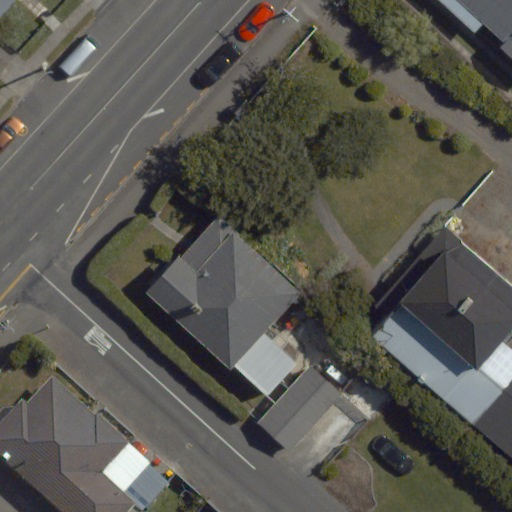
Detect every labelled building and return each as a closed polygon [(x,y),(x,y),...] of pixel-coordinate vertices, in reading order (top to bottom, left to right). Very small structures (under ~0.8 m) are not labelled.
[(1,0),(0,0),(0,110),(51,35),(1,0)] [(511,0),(444,0),(411,42),(511,123),(511,0)] [(217,221),(150,297),(239,374),(306,298),(217,221)] [(381,356),(461,439),(511,389),(511,353),(450,289),(381,356)] [(270,401),(301,364),(271,338),(239,374),(270,401)] [(299,458),(347,400),(309,369),(261,427),(299,458)] [(0,483),(0,511),(105,511),(32,447),(0,483)]
